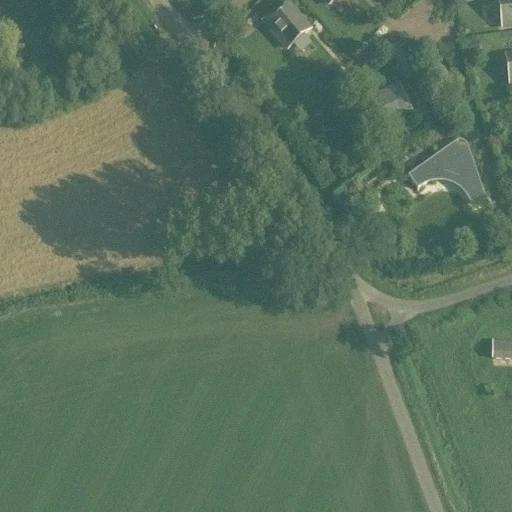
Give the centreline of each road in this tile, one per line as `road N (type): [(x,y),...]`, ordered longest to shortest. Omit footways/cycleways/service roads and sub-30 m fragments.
road 1 (unclassified): [(369,325),(350,270),(158,0)]
road 2 (unclassified): [(438,511),(369,325)]
road 3 (unclassified): [(369,325),(511,279)]
